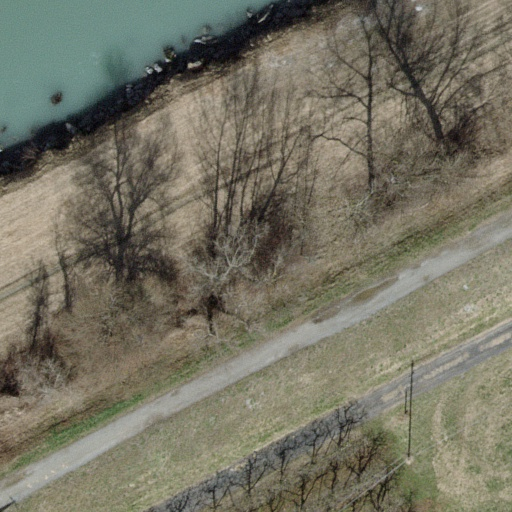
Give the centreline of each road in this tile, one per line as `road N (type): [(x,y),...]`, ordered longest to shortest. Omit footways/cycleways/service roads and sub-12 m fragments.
road 1 (track): [(0,502),(511,229)]
road 2 (track): [(511,336),(189,511)]
